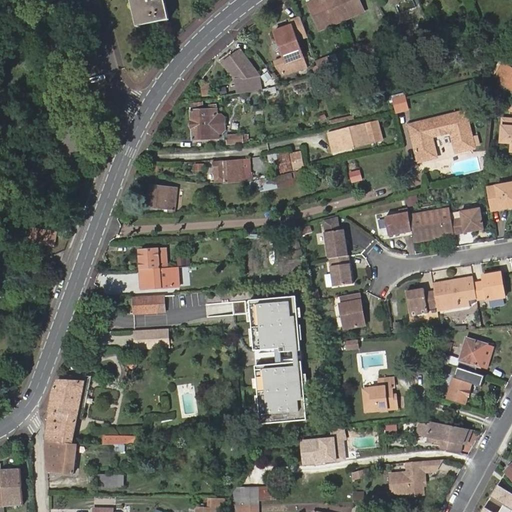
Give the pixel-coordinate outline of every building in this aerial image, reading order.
[(135,0),(141,25),(170,19),(165,0),(135,0)] [(315,0),(308,3),(319,30),(342,21),(363,12),(358,0),(315,0)] [(277,64),(282,71),(307,65),(298,39),(307,36),(301,17),(291,21),(293,28),(275,34),(284,58),(276,61),(277,64)] [(241,48),(224,61),(236,77),(239,92),(262,86),(260,73),(241,48)] [(316,59),(321,72),(333,69),(327,55),(316,59)] [(511,67),(500,82),(511,90),(511,67)] [(410,109),(407,95),(393,98),(397,112),(410,109)] [(191,109),(193,139),(218,138),(216,108),(191,109)] [(410,125),(419,162),(438,157),(432,137),(452,132),(457,153),(476,148),(467,112),(410,125)] [(511,121),(503,122),(503,146),(511,146),(511,121)] [(330,134),(333,146),(339,145),(341,151),(371,143),(366,125),(330,134)] [(244,134),(227,135),(228,146),(244,145),(244,134)] [(292,155),(296,170),(306,167),(302,152),(292,155)] [(217,163),(217,181),(238,181),(238,175),(246,175),(246,161),(232,162),(233,165),(227,165),(227,162),(217,163)] [(275,185),(296,183),(295,170),(274,172),(275,185)] [(511,183),(487,188),(492,211),(511,207),(511,183)] [(153,185),(149,208),(164,211),(169,188),(153,185)] [(389,236),(400,234),(399,232),(405,231),(405,233),(413,232),(409,209),(400,210),(400,214),(386,217),(389,236)] [(451,209),(413,216),(417,242),(456,234),(453,221),(451,209)] [(463,219),(453,221),(456,234),(465,233),(465,230),(473,228),(473,231),(485,229),(482,209),(461,212),(463,219)] [(339,223),(325,225),(326,235),(330,260),(331,260),(349,257),(345,232),(341,232),(339,223)] [(58,231),(27,226),(25,241),(56,246),(58,231)] [(141,250),(142,270),(160,269),(168,269),(167,250),(141,250)] [(349,257),(331,260),(335,289),(355,285),(353,272),(350,273),(349,266),(351,265),(350,257),(349,257)] [(180,288),(179,269),(168,269),(160,269),(142,270),(142,288),(180,288)] [(476,284),(476,290),(505,287),(502,274),(485,277),(486,282),(476,284)] [(466,291),(464,281),(456,282),(457,286),(450,287),(450,283),(435,286),(436,292),(440,309),(440,310),(461,306),(460,301),(471,299),(478,298),(476,290),(466,291)] [(478,298),(479,300),(488,299),(489,301),(507,298),(505,287),(476,290),(478,298)] [(440,309),(436,292),(427,294),(426,290),(408,293),(413,317),(430,314),(430,311),(440,309)] [(360,294),(343,298),(344,305),(341,305),(345,330),(364,327),(361,311),(363,311),(360,294)] [(133,298),(134,314),(166,313),(165,296),(133,298)] [(297,297),(250,301),(254,352),(295,348),(296,364),(256,367),(261,426),(308,422),(297,297)] [(461,306),(440,310),(440,313),(472,307),(471,299),(460,301),(461,306)] [(135,331),(135,350),(170,349),(170,329),(135,331)] [(494,347),(466,338),(457,367),(476,373),(478,366),(487,369),(494,347)] [(476,373),(457,367),(447,398),(465,404),(467,397),(468,397),(470,391),(469,391),(471,384),(480,386),(483,375),(476,373)] [(84,383),(58,380),(55,389),(55,390),(47,440),(48,440),(73,445),(84,383)] [(381,412),(390,411),(398,411),(398,399),(394,399),(394,389),(396,388),(396,380),(381,381),(382,389),(365,390),(366,413),(381,412)] [(472,429),(433,423),(427,436),(443,439),(441,449),(454,451),(456,441),(463,443),(466,443),(472,429)] [(345,430),(334,431),(334,441),(304,443),(306,465),(318,464),(318,461),(325,460),(325,463),(346,461),(345,441),(347,441),(345,430)] [(48,440),(49,471),(75,475),(80,446),(73,445),(48,440)] [(463,443),(456,441),(454,451),(461,452),(463,443)] [(437,461),(408,464),(409,474),(391,475),(393,493),(402,495),(412,494),(412,496),(426,495),(425,485),(424,479),(426,479),(426,472),(438,471),(437,461)] [(0,468),(0,505),(26,504),(24,467),(0,468)] [(124,486),(125,472),(97,471),(97,485),(124,486)] [(353,475),(353,482),(370,477),(368,471),(353,475)] [(511,511),(511,493),(499,486),(491,497),(505,505),(500,511),(492,511),(485,508),(482,511),(511,511)] [(260,505),(260,489),(240,490),(236,497),(235,506),(244,506),(250,505),(260,505)] [(214,500),(214,510),(225,510),(225,501),(214,500)]
